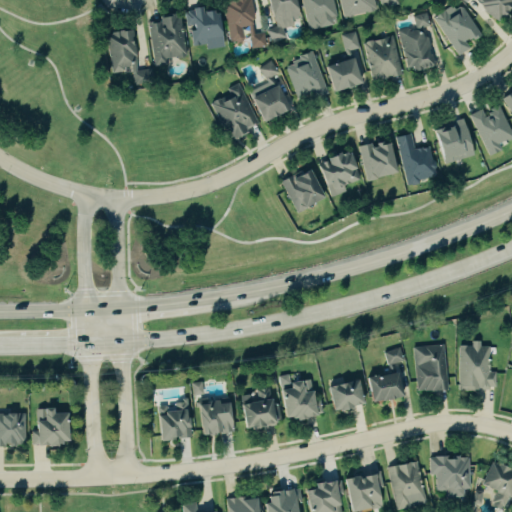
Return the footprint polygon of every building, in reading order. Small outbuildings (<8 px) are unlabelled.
[(228,43),(248,40),(250,49),(265,47),(263,33),(255,34),(249,0),(237,0),(222,2),(228,43)] [(282,26),(296,24),(293,0),(262,0),(268,44),(284,42),(282,26)] [(300,0),(306,30),(337,24),(332,0),(300,0)] [(337,0),(342,18),(375,10),(372,0),(337,0)] [(471,2),(498,21),(511,1),(511,0),(463,0),(470,4),(471,2)] [(456,56),(468,47),(465,43),(479,34),(458,3),(432,20),(456,56)] [(216,11),(200,13),(200,8),(184,10),(189,47),(204,45),(204,50),(220,48),(216,11)] [(395,31),(405,69),(411,67),(412,72),(433,67),(431,62),(438,61),(430,30),(429,31),(425,13),(410,17),(412,26),(395,31)] [(153,68),(165,65),(164,60),(185,56),(179,15),(145,21),(153,68)] [(136,71),(132,30),(105,33),(109,72),(128,70),(130,86),(151,84),(150,70),(136,71)] [(339,36),(343,51),(357,48),(354,32),(339,36)] [(361,42),(370,82),(400,75),(392,36),(361,42)] [(312,54),(283,63),(295,101),(312,96),(313,99),(325,95),(312,54)] [(358,84),(350,58),(321,67),(329,93),(358,84)] [(257,67),(262,79),(276,74),(271,62),(257,67)] [(365,79),(362,64),(354,65),(357,81),(365,79)] [(286,111),(271,80),(245,93),(259,123),(286,111)] [(209,104),(225,140),(256,126),(237,84),(224,90),(227,95),(209,104)] [(511,116),(511,92),(511,90),(500,97),(511,116)] [(485,157),(500,151),(498,144),(511,139),(499,105),(470,116),(485,157)] [(437,164),(469,158),(461,120),(435,126),(436,130),(430,132),(437,164)] [(392,138),(405,185),(435,177),(427,146),(412,150),(407,134),(392,138)] [(364,181),(393,174),(385,141),(356,148),(364,181)] [(328,198),(344,192),(342,186),(358,180),(347,151),(314,163),(328,198)] [(292,211),(321,201),(309,169),(280,179),(292,211)] [(487,373),(487,348),(477,348),(477,346),(457,345),(456,391),(492,391),(492,373),(487,373)] [(415,347),(417,393),(444,391),(441,346),(415,347)] [(397,398),(393,374),(363,379),(367,404),(397,398)] [(283,422),(321,415),(318,399),(310,400),(306,381),(284,385),(286,392),(278,393),(283,422)] [(190,396),(200,395),(199,382),(189,383),(190,396)] [(359,407),(354,382),(324,388),(330,413),(359,407)] [(238,406),(243,431),(278,423),(274,404),(269,405),(265,389),(252,392),(254,402),(238,406)] [(230,433),(224,401),(194,406),(200,438),(230,433)] [(188,440),(187,404),(173,405),(173,409),(153,409),(154,441),(188,440)] [(33,446),(64,446),(64,415),(49,415),(49,411),(33,410),(33,446)] [(23,415),(0,415),(0,447),(23,447),(23,415)] [(443,498),(467,498),(466,457),(427,458),(427,477),(432,477),(432,492),(443,491),(443,498)] [(394,510),(422,504),(414,463),(385,468),(394,510)] [(505,511),(511,496),(511,474),(487,463),(477,486),(493,493),(488,504),(505,511)] [(380,489),(376,472),(340,481),(348,511),(360,511),(379,507),(375,490),(380,489)] [(302,488),(306,511),(340,511),(335,482),(302,488)] [(259,495),(262,511),(298,511),(294,489),(259,495)] [(223,511),(253,511),(251,497),(222,501),(223,511)] [(194,511),(194,503),(178,505),(178,511),(194,511)]
